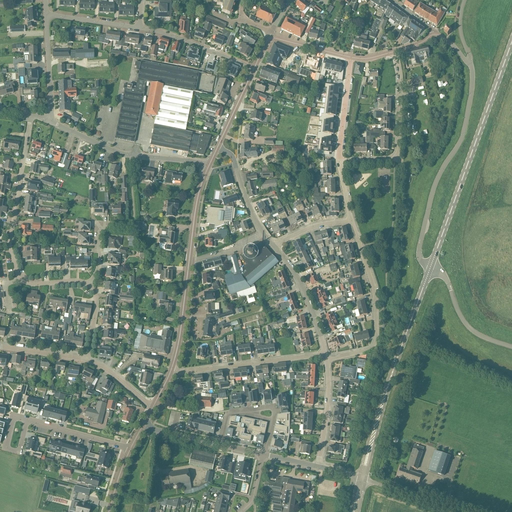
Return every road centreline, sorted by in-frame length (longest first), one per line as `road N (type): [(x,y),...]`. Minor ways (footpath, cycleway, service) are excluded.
road 1 (primary): [(430,267),(511,40)]
road 2 (unclassified): [(430,267),(420,245),(462,126),(467,61)]
road 3 (residential): [(352,220),(340,167),(386,160),(397,145),(393,52)]
road 4 (residential): [(326,360),(375,344),(371,276),(352,220)]
road 5 (residential): [(19,281),(8,246),(30,114)]
road 6 (tertiary): [(207,165),(112,151),(49,121)]
road 7 (residential): [(171,369),(325,354)]
road 8 (primary): [(399,352),(358,478)]
road 9 (primary): [(365,480),(399,352)]
road 10 (residential): [(325,354),(298,278),(273,245)]
road 11 (residential): [(253,68),(139,28)]
road 12 (tertiary): [(511,347),(470,326),(446,279),(430,267)]
